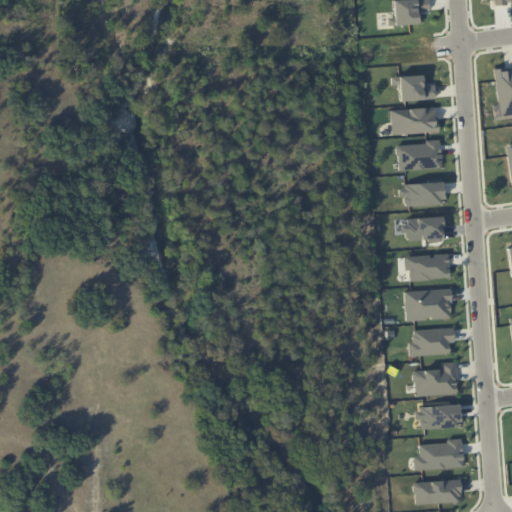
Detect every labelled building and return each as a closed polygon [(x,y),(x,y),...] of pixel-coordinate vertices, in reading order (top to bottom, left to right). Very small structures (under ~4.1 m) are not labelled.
[(392,0),(393,25),(420,24),(420,11),(428,11),(427,0),(392,0)] [(511,66),(493,69),(498,115),(511,113),(511,66)] [(391,85),(398,85),(399,101),(434,99),(433,85),(423,86),(422,75),(390,76),(391,85)] [(437,132),(436,107),(389,109),(390,134),(437,132)] [(397,170),(440,168),(439,142),(395,144),(397,170)] [(397,186),(399,197),(403,197),(404,207),(443,203),(441,181),(397,186)] [(440,239),(440,227),(444,227),(444,216),(402,219),(403,234),(405,233),(405,241),(440,239)] [(403,256),(449,252),(451,275),(409,280),(410,269),(405,269),(403,256)] [(404,291),(406,320),(452,316),(452,286),(404,291)] [(409,355),(450,353),(450,343),(456,343),(458,327),(414,330),(413,341),(408,342),(409,355)] [(415,395),(459,394),(456,361),(442,361),(442,368),(414,371),(415,395)] [(461,403),(463,429),(423,429),(425,418),(415,419),(414,410),(420,410),(421,406),(461,403)] [(414,456),(416,468),(465,466),(462,438),(448,438),(448,443),(422,444),(421,455),(414,456)] [(413,482),(416,504),(459,503),(460,496),(461,479),(413,482)]
